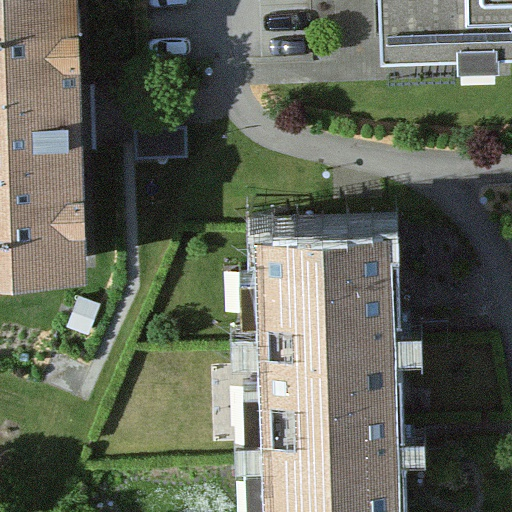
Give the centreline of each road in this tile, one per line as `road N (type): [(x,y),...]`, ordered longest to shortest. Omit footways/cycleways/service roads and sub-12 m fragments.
road 1 (residential): [(223,0),(226,72),(245,112),(299,142),(434,170)]
road 2 (residential): [(434,170),(475,221),(511,314)]
